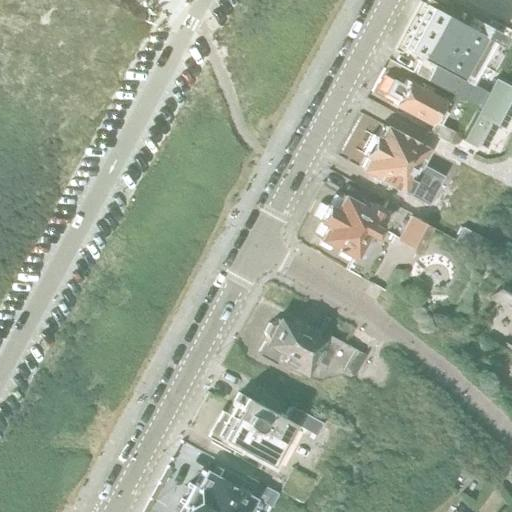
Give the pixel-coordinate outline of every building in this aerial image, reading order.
[(486,89),(461,76),(483,36),(488,39),(493,29),(470,16),(465,25),(432,7),(409,51),(434,64),(426,78),(477,106),(486,89)] [(502,125),(511,105),(511,86),(494,77),(462,138),(473,144),(474,140),(483,145),(495,122),(502,125)] [(433,120),(428,130),(448,141),(453,131),(438,124),(444,112),(436,107),(440,98),(428,92),(431,87),(422,83),(420,87),(405,79),(403,84),(391,78),(384,93),(395,98),(392,103),(427,121),(429,118),(433,120)] [(442,157),(450,143),(447,142),(448,141),(428,130),(420,145),(381,124),(375,136),(371,134),(361,153),(364,155),(358,168),(375,177),(373,181),(384,187),(386,183),(424,203),(439,174),(419,164),(427,149),(442,157)] [(325,203),(316,219),(324,223),(317,237),(332,245),(331,246),(336,249),(337,248),(352,256),(353,255),(358,258),(364,256),(372,241),(370,235),(369,234),(383,210),(363,199),(360,204),(341,193),(333,207),(325,203)] [(431,227),(409,216),(397,239),(418,251),(431,227)] [(463,227),(455,241),(481,254),(488,240),(463,227)] [(511,283),(505,279),(492,297),(511,308),(511,283)] [(325,333),(321,341),(310,335),(314,329),(294,319),(290,326),(274,318),(273,321),(268,322),(262,332),(264,337),(255,354),(272,363),(275,358),(304,373),(310,362),(322,368),(337,340),(325,333)] [(364,354),(353,348),(342,370),(353,375),(364,354)] [(215,435),(235,445),(230,453),(256,467),(261,459),(269,463),(291,423),(301,428),(301,427),(313,434),(320,421),(290,405),(283,417),(237,393),(215,435)] [(202,470),(193,486),(178,511),(239,511),(249,495),(232,486),(236,478),(215,466),(210,475),(202,470)]
